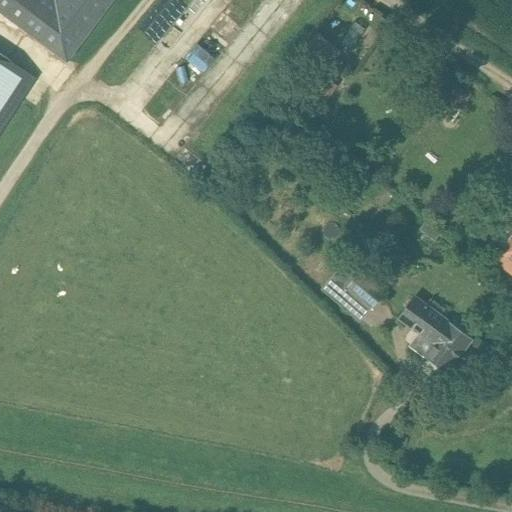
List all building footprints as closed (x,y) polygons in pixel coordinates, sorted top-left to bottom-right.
[(0,0),(0,12),(69,63),(115,0),(0,0)] [(355,21),(341,42),(352,49),(366,28),(355,21)] [(329,68),(334,62),(311,44),(306,50),(329,68)] [(0,132),(36,78),(0,54),(0,132)] [(317,113),(336,85),(323,75),(303,103),(317,113)] [(441,234),(427,223),(420,230),(436,242),(441,234)] [(511,225),(510,223),(493,242),(504,251),(498,258),(511,270),(511,225)] [(343,264),(321,290),(346,310),(356,297),(359,300),(371,310),(385,294),(369,281),(361,274),(359,276),(343,264)] [(473,340),(457,328),(442,317),(447,311),(433,300),(428,307),(415,296),(397,320),(423,339),(415,349),(448,374),(473,340)]
